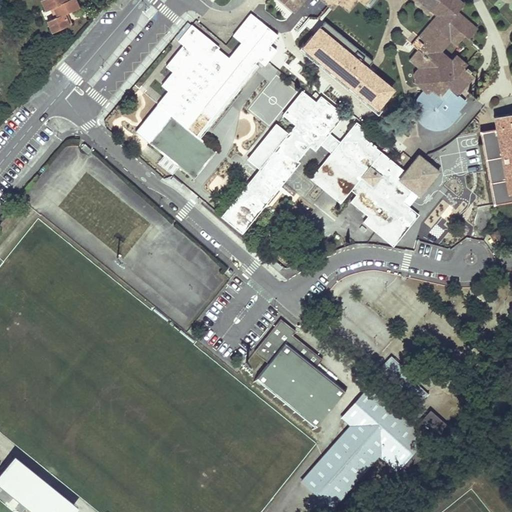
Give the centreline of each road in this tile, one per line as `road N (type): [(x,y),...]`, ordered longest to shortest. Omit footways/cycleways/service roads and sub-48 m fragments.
road 1 (residential): [(74,109),(282,289),(365,254),(461,266)]
road 2 (track): [(245,359),(253,365),(247,378),(324,443),(269,511)]
road 3 (residential): [(59,94),(141,0)]
